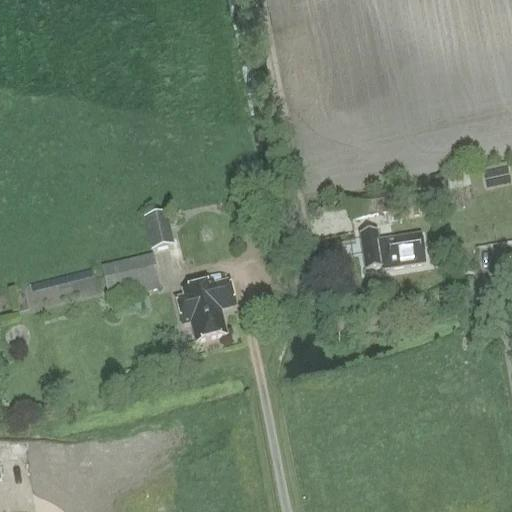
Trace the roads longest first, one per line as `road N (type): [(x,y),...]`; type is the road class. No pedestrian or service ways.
road 1 (track): [(308,276),(244,294),(282,511)]
road 2 (track): [(253,0),(308,276)]
road 3 (track): [(511,356),(501,321),(472,300),(352,326),(332,318),(308,276)]
